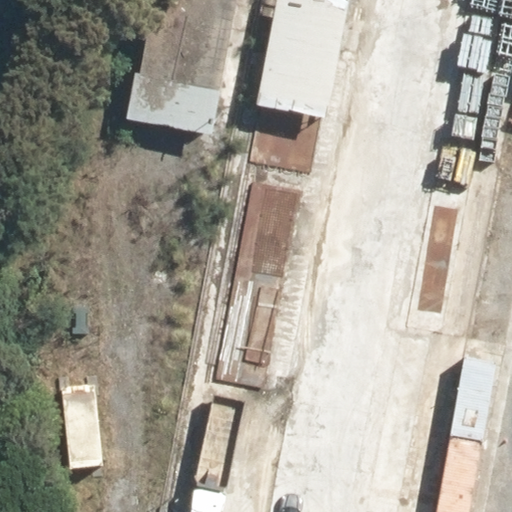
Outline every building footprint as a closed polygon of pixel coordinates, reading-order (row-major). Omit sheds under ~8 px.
[(221,138),(250,0),(159,0),(134,119),(221,138)] [(511,0),(447,0),(437,58),(511,70),(511,0)] [(345,43),(272,30),(247,164),(319,178),(345,43)] [(511,96),(511,91),(436,79),(409,242),(485,254),(511,96)] [(300,303),(228,288),(209,383),(281,397),(300,303)] [(238,511),(250,444),(195,435),(181,511),(238,511)]
